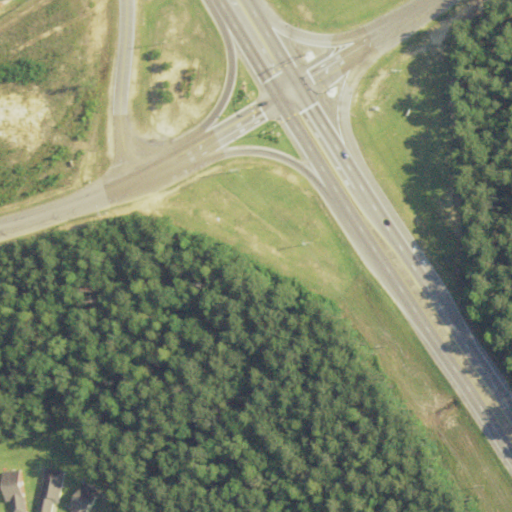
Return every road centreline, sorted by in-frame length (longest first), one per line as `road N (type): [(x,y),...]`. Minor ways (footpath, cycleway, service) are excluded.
road 1 (primary): [(277,100),(511,463)]
road 2 (residential): [(123,0),(119,125),(136,179)]
road 3 (primary): [(182,155),(268,151),(332,190)]
road 4 (primary): [(223,10),(230,84),(194,148)]
road 5 (secondary): [(0,228),(136,179)]
road 6 (primary): [(511,426),(431,307)]
road 7 (secondary): [(182,155),(298,89)]
road 8 (primary): [(374,42),(313,42),(254,17)]
